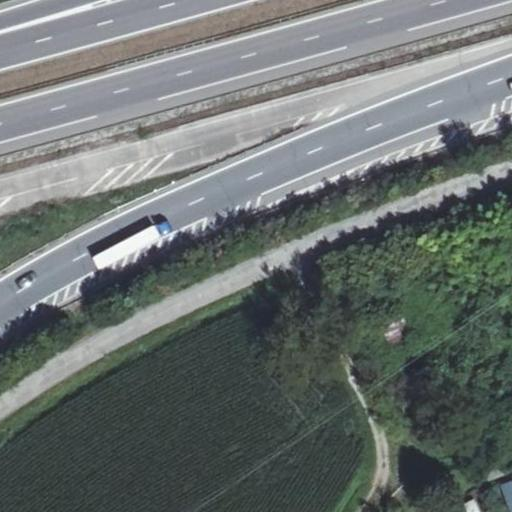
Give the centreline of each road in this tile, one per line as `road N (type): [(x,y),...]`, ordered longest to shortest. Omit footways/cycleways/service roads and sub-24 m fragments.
road 1 (unclassified): [(0,407),(79,352),(294,253),(511,175)]
road 2 (trunk): [(0,306),(209,198),(511,78)]
road 3 (motorway): [(0,124),(454,0)]
road 4 (track): [(294,253),(378,420),(383,455),(364,511)]
road 5 (motorway): [(182,0),(0,49)]
